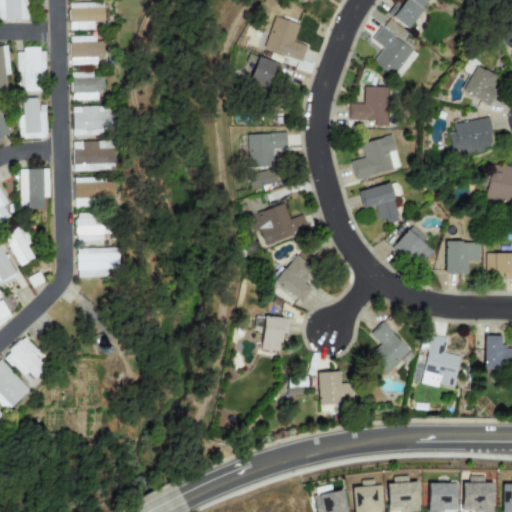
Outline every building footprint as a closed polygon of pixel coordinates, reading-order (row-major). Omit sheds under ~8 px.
[(0,0),(0,20),(26,20),(25,0),(0,0)] [(402,0),(390,20),(407,30),(425,1),(423,0),(402,0)] [(67,3),(68,30),(92,30),(92,22),(103,22),(102,2),(67,3)] [(296,25),(272,16),(261,49),(299,61),(304,46),(291,42),(296,25)] [(371,62),(392,77),(411,49),(378,27),(369,40),(380,48),(371,62)] [(68,37),(69,66),(100,64),(99,36),(68,37)] [(511,37),(502,42),(511,67),(511,37)] [(14,50),(15,94),(42,93),(41,49),(14,50)] [(276,64),(255,57),(245,85),(266,92),(276,64)] [(484,105),(499,79),(473,65),(458,91),(484,105)] [(102,92),(102,77),(91,77),(91,72),(69,73),(70,101),(96,100),(96,92),(102,92)] [(346,120),(373,120),(373,126),(385,126),(386,88),(362,87),(361,104),(347,104),(346,120)] [(43,105),(36,105),(36,98),(20,99),(20,115),(16,115),(17,139),(44,138),(43,105)] [(70,107),(71,136),(110,135),(110,106),(70,107)] [(450,123),(452,133),(446,133),(449,155),(490,149),(486,118),(450,123)] [(245,134),(246,168),(274,167),(273,149),(284,149),(283,133),(245,134)] [(398,168),(390,136),(359,143),(362,158),(348,161),(353,180),(398,168)] [(70,142),(71,172),(101,171),(101,164),(112,163),(111,141),(70,142)] [(511,168),(488,164),(483,198),(511,203),(511,168)] [(41,210),(41,198),(47,198),(46,169),(17,169),(17,202),(26,202),(26,210),(41,210)] [(245,175),(247,187),(277,182),(275,169),(245,175)] [(114,181),(73,179),(72,205),(86,206),(86,202),(113,203),(114,181)] [(356,191),(360,209),(373,206),(377,224),(396,219),(387,184),(356,191)] [(263,246),(305,231),(300,215),(287,219),(281,204),(245,216),(251,232),(257,230),(263,246)] [(431,251),(419,242),(423,237),(407,225),(392,246),(419,267),(431,251)] [(16,267),(31,260),(16,228),(1,234),(16,267)] [(477,242),(442,242),(442,274),(465,274),(465,261),(477,262),(477,242)] [(0,283),(15,276),(0,247),(0,283)] [(116,249),(74,248),(74,276),(116,277),(116,249)] [(511,253),(483,254),(483,273),(501,273),(501,279),(511,278),(511,253)] [(312,284),(301,276),(308,266),(293,255),(282,270),(278,267),(268,280),(298,302),(312,284)] [(0,323),(10,318),(0,300),(0,323)] [(286,318),(260,317),(259,350),(278,351),(278,334),(286,334),(286,318)] [(407,350),(379,323),(368,334),(378,344),(366,358),(384,375),(407,350)] [(458,356),(441,353),(444,338),(427,335),(419,383),(451,389),(458,356)] [(481,369),(511,369),(511,348),(498,348),(498,336),(482,336),(481,369)] [(20,337),(1,358),(28,384),(48,364),(20,337)] [(0,407),(3,411),(26,390),(0,362),(0,407)] [(315,404),(349,404),(349,383),(336,383),(336,372),(315,372),(315,404)] [(490,511),(490,483),(481,483),(481,476),(466,477),(466,483),(458,483),(459,511),(490,511)] [(416,511),(415,482),(405,482),(405,477),(390,477),(390,483),(384,484),(384,511),(416,511)] [(499,511),(511,511),(511,478),(508,478),(508,484),(499,484),(499,511)] [(349,487),(349,511),(379,511),(379,485),(371,486),(370,480),(358,481),(358,487),(349,487)] [(454,511),(454,484),(425,483),(425,511),(454,511)] [(343,511),(339,490),(310,496),(313,511),(343,511)]
